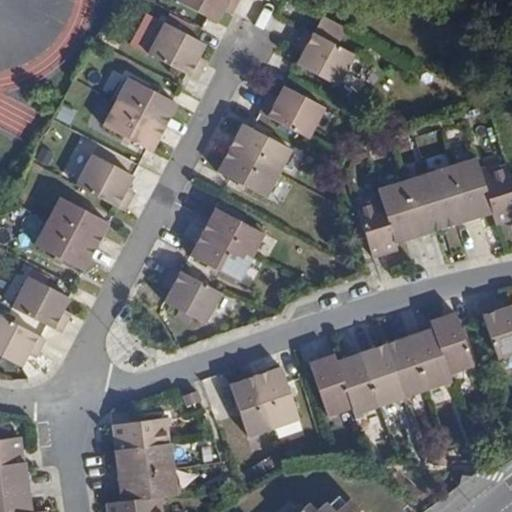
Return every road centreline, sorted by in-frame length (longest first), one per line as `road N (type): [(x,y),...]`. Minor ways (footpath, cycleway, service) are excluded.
road 1 (residential): [(511,271),(435,284),(59,405)]
road 2 (residential): [(59,405),(264,15)]
